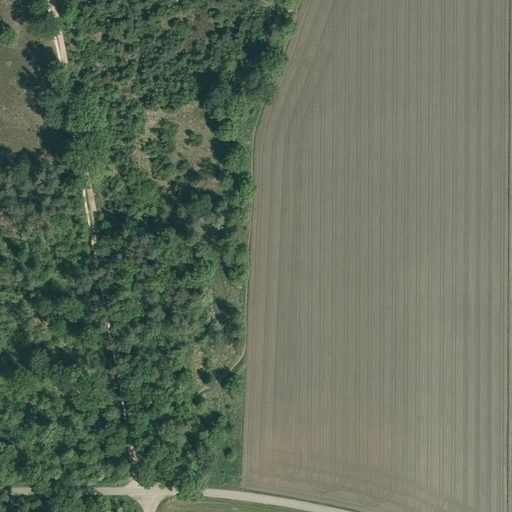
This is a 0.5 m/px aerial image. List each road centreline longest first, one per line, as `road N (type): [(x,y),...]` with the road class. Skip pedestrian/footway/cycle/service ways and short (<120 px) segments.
road 1 (track): [(57,0),(144,492)]
road 2 (unclassified): [(325,511),(144,492)]
road 3 (unclassified): [(0,491),(144,492)]
